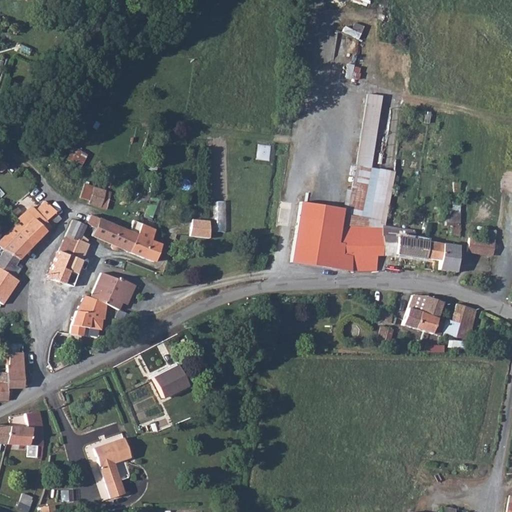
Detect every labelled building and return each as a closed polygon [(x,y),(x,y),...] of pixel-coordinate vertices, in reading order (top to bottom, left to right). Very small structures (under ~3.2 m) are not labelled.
[(259,143),(257,158),(269,160),(271,145),(259,143)] [(71,146),(66,160),(82,166),(87,152),(71,146)] [(101,206),(105,196),(108,188),(96,184),(90,201),(101,206)] [(111,198),(113,190),(108,188),(105,196),(111,198)] [(456,191),(455,199),(466,201),(466,193),(456,191)] [(21,217),(16,222),(21,227),(16,233),(32,244),(51,225),(40,212),(50,203),(48,201),(45,198),(41,196),(32,207),(34,209),(26,218),(23,215),(21,217)] [(53,226),(64,217),(50,203),(40,212),(51,225),(53,226)] [(89,221),(98,224),(101,217),(93,213),(89,221)] [(74,217),(67,234),(76,238),(70,252),(86,259),(93,243),(89,240),(90,238),(83,233),(87,223),(74,217)] [(112,221),(101,217),(98,224),(95,233),(97,234),(105,237),(112,221)] [(208,220),(191,219),(189,236),(208,239),(208,220)] [(112,221),(105,237),(115,242),(122,225),(112,221)] [(11,228),(16,233),(21,227),(16,222),(11,228)] [(467,244),(467,224),(458,224),(457,230),(458,232),(457,234),(454,235),(453,243),(467,244)] [(122,225),(115,242),(124,246),(133,250),(139,232),(122,225)] [(151,237),(153,232),(142,227),(139,232),(133,250),(157,260),(163,242),(151,237)] [(375,265),(375,257),(390,264),(387,231),(376,228),(376,233),(359,236),(349,234),(344,260),(356,263),(375,265)] [(403,265),(406,259),(423,263),(424,260),(426,243),(410,241),(410,235),(387,231),(390,264),(403,265)] [(289,265),(319,271),(324,237),(294,232),(289,265)] [(0,257),(0,261),(18,274),(23,267),(18,264),(22,254),(32,244),(16,233),(0,257)] [(76,238),(67,234),(61,249),(70,252),(76,238)] [(437,262),(440,246),(426,243),(424,260),(437,262)] [(455,274),(458,249),(440,246),(437,262),(435,272),(455,274)] [(70,252),(61,249),(50,274),(64,279),(69,266),(65,265),(70,252)] [(86,259),(70,252),(65,265),(69,266),(81,271),(86,259)] [(18,274),(0,261),(0,296),(4,299),(6,300),(22,276),(18,274)] [(64,279),(76,284),(81,271),(69,266),(64,279)] [(100,279),(93,296),(99,298),(123,308),(126,300),(123,300),(126,293),(131,295),(137,282),(121,275),(121,277),(103,270),(100,279)] [(93,296),(87,294),(77,311),(75,317),(73,325),(73,332),(86,334),(88,326),(93,326),(94,311),(99,311),(99,298),(93,296)] [(418,307),(427,310),(418,334),(432,337),(441,305),(422,297),(418,307)] [(455,305),(451,320),(446,319),(443,334),(469,340),(476,309),(455,305)] [(409,316),(405,330),(418,334),(427,310),(418,307),(415,318),(409,316)] [(2,327),(14,332),(18,323),(7,318),(2,327)] [(381,327),(377,340),(387,343),(391,330),(381,327)] [(2,369),(0,381),(10,382),(10,386),(25,385),(26,352),(13,351),(9,370),(2,369)] [(177,364),(153,377),(162,396),(187,383),(177,364)] [(0,397),(11,397),(10,386),(10,382),(0,381),(0,380),(0,397)] [(0,442),(27,445),(26,457),(37,458),(39,445),(32,444),(34,427),(42,426),(40,412),(27,414),(29,427),(0,425),(0,442)] [(120,436),(90,448),(110,498),(123,493),(111,461),(127,455),(120,436)] [(72,490),(61,491),(63,503),(74,501),(72,490)] [(28,511),(34,497),(22,493),(16,511),(28,511)] [(511,511),(511,496),(505,494),(501,511),(511,511)]
